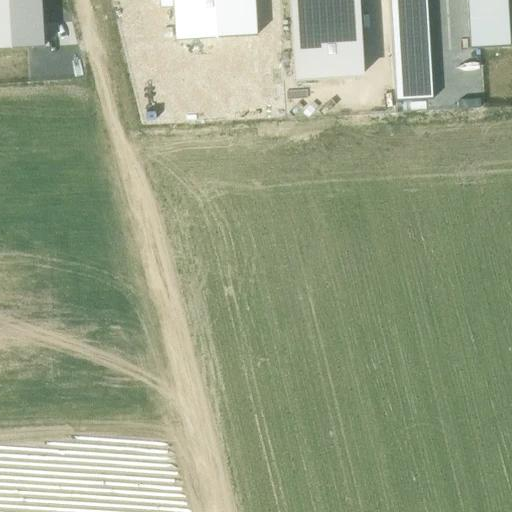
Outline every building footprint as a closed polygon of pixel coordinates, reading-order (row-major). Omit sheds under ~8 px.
[(40,0),(0,0),(0,50),(43,47),(40,0)] [(253,0),(172,0),(173,7),(175,41),(256,36),(253,0)] [(353,0),(289,0),(295,82),(359,78),(353,0)] [(426,0),(389,0),(396,102),(432,100),(426,0)] [(509,48),(506,0),(466,0),(469,50),(509,48)]
